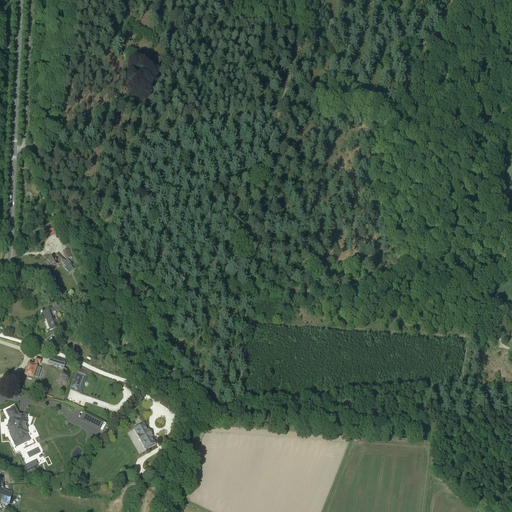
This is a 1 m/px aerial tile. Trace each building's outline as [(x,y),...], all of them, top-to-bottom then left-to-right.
[(72,257),(69,249),(63,251),(66,259),(72,257)] [(61,262),(66,267),(64,268),(69,272),(73,268),(69,264),(70,263),(67,260),(65,262),(58,254),(55,256),(58,259),(56,260),(54,256),(47,260),(49,262),(48,264),(49,266),(50,265),(52,268),(58,265),(58,264),(60,263),(61,262)] [(40,313),(41,314),(47,331),(57,328),(52,313),(56,310),(60,315),(63,312),(61,310),(62,309),(61,307),(60,308),(56,304),(50,309),(40,313)] [(48,363),(64,368),(66,362),(50,357),(48,363)] [(40,364),(41,361),(36,359),(34,366),(28,364),(24,375),(28,376),(27,378),(28,379),(30,380),(31,379),(32,378),(33,378),(33,377),(38,379),(41,368),(36,367),(38,363),(40,364)] [(71,388),(77,390),(82,377),(75,374),(71,388)] [(15,439),(17,442),(26,437),(25,435),(27,433),(25,430),(26,427),(25,424),(26,420),(24,419),(25,416),(17,414),(14,408),(6,412),(10,419),(9,422),(11,423),(10,426),(9,426),(8,428),(9,430),(10,430),(12,433),(10,434),(13,440),(15,439)] [(89,424),(100,429),(103,423),(92,418),(89,424)] [(139,441),(140,441),(146,451),(156,445),(154,442),(155,441),(146,426),(145,426),(144,423),(133,429),(139,438),(138,439),(139,441)] [(0,500),(0,501),(2,501),(2,502),(9,504),(12,493),(3,491),(2,480),(0,480),(0,500)]
